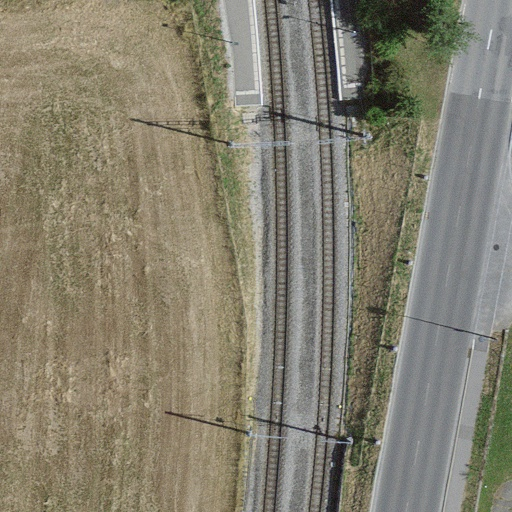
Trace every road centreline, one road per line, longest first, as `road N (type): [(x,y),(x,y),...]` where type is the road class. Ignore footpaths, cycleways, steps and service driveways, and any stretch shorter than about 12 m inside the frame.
road 1 (primary): [(453,252),(407,511)]
road 2 (primary): [(498,0),(453,252)]
